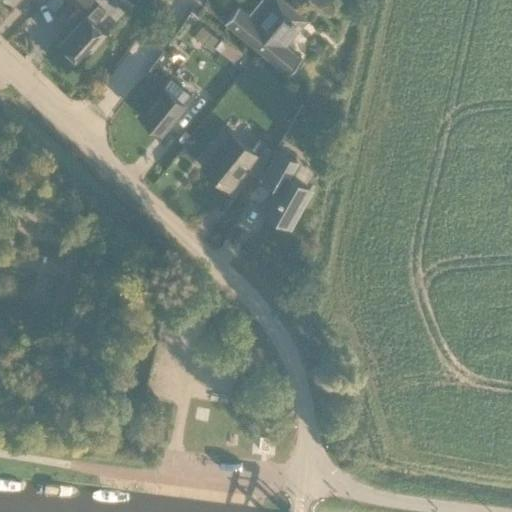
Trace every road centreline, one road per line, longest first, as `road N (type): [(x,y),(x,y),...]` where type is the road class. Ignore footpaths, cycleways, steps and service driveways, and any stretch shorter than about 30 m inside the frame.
road 1 (unclassified): [(303,484),(302,397),(277,331),(81,135)]
road 2 (unclassified): [(303,484),(484,511)]
road 3 (residential): [(81,135),(183,0)]
